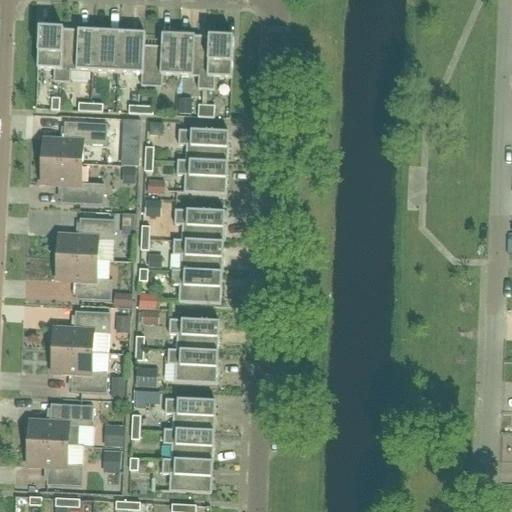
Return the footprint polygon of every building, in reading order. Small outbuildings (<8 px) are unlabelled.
[(61,86),(64,34),(40,32),(38,73),(55,74),(54,86),(61,86)] [(93,76),(95,35),(64,34),(61,86),(71,87),(71,75),(93,76)] [(118,77),(120,36),(95,35),(93,76),(118,77)] [(145,50),(146,38),(120,36),(118,77),(142,78),(143,78),(145,50)] [(177,80),(179,39),(163,39),(162,51),(145,50),(143,78),(142,78),(142,90),(162,91),(163,79),(177,80)] [(208,94),(211,41),(179,39),(177,80),(199,81),(198,93),(208,94)] [(211,41),(208,94),(215,94),(215,82),(232,83),(234,42),(211,41)] [(60,114),(60,102),(52,102),(52,114),(60,114)] [(180,104),(180,116),(191,116),(192,105),(180,104)] [(91,116),(91,108),(79,107),(79,115),(91,116)] [(91,108),(91,116),(103,116),(103,108),(91,108)] [(141,118),(142,110),(130,109),(129,118),(141,118)] [(206,122),(207,109),(199,109),(198,121),(206,122)] [(207,109),(206,122),(214,122),(215,110),(207,109)] [(142,110),(141,118),(153,119),(154,111),(142,110)] [(125,123),(124,143),(140,144),(141,124),(125,123)] [(151,126),(150,138),(158,139),(163,135),(163,127),(151,126)] [(43,166),(82,168),(83,148),(107,149),(108,129),(65,127),(64,144),(44,143),(43,166)] [(186,165),(228,168),(229,137),(180,134),(179,149),(187,149),(186,165)] [(145,163),(154,164),(154,152),(146,151),(145,163)] [(153,176),(154,164),(145,163),(145,175),(153,176)] [(186,165),(178,164),(177,179),(185,179),(185,196),(226,198),(228,168),(186,165)] [(81,188),(82,168),(43,166),(42,189),(62,190),(61,207),(104,209),(105,189),(81,188)] [(127,171),(126,186),(135,186),(136,171),(127,171)] [(150,183),(149,196),(162,196),(162,184),(150,183)] [(148,204),(147,219),(158,220),(159,204),(148,204)] [(182,245),(224,247),(226,216),(176,214),(175,229),(183,229),(182,244),(182,245)] [(134,239),(135,219),(123,218),(122,238),(134,239)] [(58,262),(97,264),(98,244),(114,245),(115,225),(80,223),(80,240),(60,239),(58,262)] [(142,242),(150,243),(150,231),(142,230),(142,242)] [(149,255),(150,243),(142,242),(141,254),(149,255)] [(182,245),(182,244),(174,244),(173,259),(181,259),(181,274),(181,275),(222,277),(224,247),(182,245)] [(150,259),(149,270),(159,271),(160,259),(150,259)] [(96,284),(97,264),(58,262),(57,285),(77,286),(76,303),(111,305),(112,285),(96,284)] [(148,286),(148,273),(140,273),(139,285),(148,286)] [(181,275),(181,274),(173,274),(172,289),(180,289),(179,306),(221,308),(222,277),(181,275)] [(118,296),(118,309),(130,310),(131,297),(118,296)] [(142,299),(141,311),(154,312),(155,299),(142,299)] [(144,315),(143,326),(153,327),(154,316),(144,315)] [(54,355),(93,357),(94,337),(110,338),(111,318),(76,316),(75,333),(55,332),(54,355)] [(117,321),(117,332),(129,332),(130,321),(117,321)] [(177,355),(218,357),(220,326),(170,324),(169,338),(177,339),(177,354),(177,355)] [(94,337),(93,357),(109,358),(110,338),(94,337)] [(136,353),(144,353),(145,341),(137,341),(136,353)] [(144,365),(144,353),(136,353),(136,365),(144,365)] [(177,355),(177,354),(169,354),(168,368),(176,369),(175,386),(217,388),(218,357),(177,355)] [(92,377),(93,357),(54,355),(53,378),(73,379),(72,396),(107,398),(108,378),(92,377)] [(158,373),(138,372),(137,390),(157,391),(158,373)] [(113,386),(112,400),(125,401),(126,387),(113,386)] [(135,395),(135,411),(146,412),(146,408),(146,396),(135,395)] [(173,434),(215,436),(216,406),(166,403),(165,418),(173,418),(173,434)] [(30,425),(29,448),(68,450),(69,430),(93,431),(94,411),(51,409),(50,426),(30,425)] [(132,432),(141,432),(141,420),(133,419),(132,432)] [(111,429),(110,450),(123,450),(123,430),(111,429)] [(69,430),(68,450),(93,451),(94,431),(93,431),(69,430)] [(140,444),(141,432),(132,432),(132,444),(140,444)] [(173,434),(165,433),(164,448),(172,448),(171,464),(213,466),(215,436),(173,434)] [(29,448),(28,471),(48,472),(47,489),(82,491),(83,470),(67,470),(68,450),(29,448)] [(109,454),(108,475),(119,475),(120,455),(109,454)] [(138,475),(139,463),(131,462),(130,475),(138,475)] [(171,464),(163,463),(162,478),(170,478),(170,495),(211,497),(213,466),(171,464)] [(42,510),(42,502),(30,501),(30,509),(42,510)] [(68,511),(68,503),(56,503),(56,511),(68,511)] [(68,503),(68,511),(80,511),(80,504),(68,503)]
